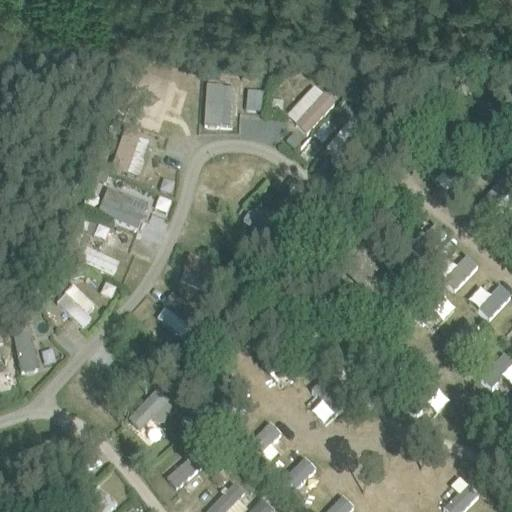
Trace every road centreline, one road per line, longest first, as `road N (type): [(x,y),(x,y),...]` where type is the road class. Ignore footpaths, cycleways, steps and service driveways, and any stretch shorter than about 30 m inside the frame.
road 1 (track): [(43,402),(145,282),(194,161),(216,149),(269,152),(342,207)]
road 2 (track): [(511,499),(487,460),(374,410),(266,296)]
